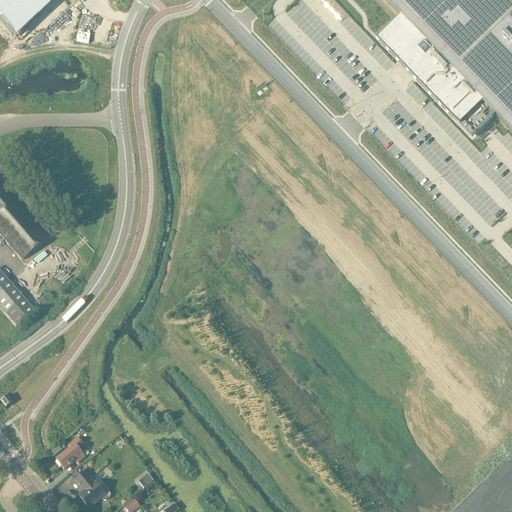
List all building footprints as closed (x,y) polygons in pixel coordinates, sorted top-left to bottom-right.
[(0,0),(0,22),(14,40),(56,0),(0,0)] [(511,0),(382,0),(400,18),(377,41),(459,126),(461,125),(471,135),(493,114),(511,134),(511,0)] [(188,189),(182,243),(258,336),(339,258),(326,244),(318,252),(297,230),(305,223),(284,201),(297,189),(249,139),(222,111),(195,137),(188,189)] [(41,233),(0,186),(0,176),(8,169),(2,162),(0,163),(0,234),(22,260),(52,235),(47,228),(41,233)] [(27,191),(19,197),(25,203),(32,197),(27,191)] [(22,299),(27,295),(21,288),(16,292),(0,274),(0,309),(15,326),(33,310),(22,299)] [(8,396),(2,401),(7,407),(13,402),(8,396)] [(85,457),(79,449),(83,445),(78,438),(69,445),(71,448),(57,460),(65,470),(76,461),(78,463),(85,457)] [(88,470),(73,482),(82,493),(78,496),(89,509),(102,499),(103,501),(106,501),(110,497),(111,495),(107,490),(104,490),(102,492),(95,483),(93,484),(90,480),(94,477),(88,470)] [(127,511),(130,511),(138,506),(134,500),(124,508),(127,511)]
